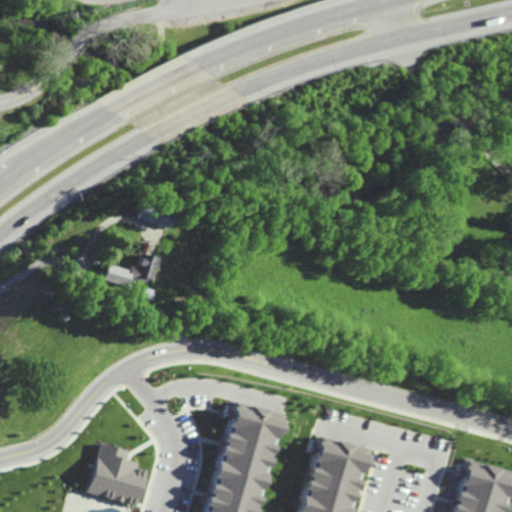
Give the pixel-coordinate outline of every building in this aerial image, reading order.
[(166,227),(170,212),(135,203),(131,218),(166,227)] [(104,263),(100,278),(129,286),(131,280),(142,283),(144,278),(148,279),(154,257),(136,253),(132,265),(126,264),(125,269),(104,263)] [(139,286),(136,296),(150,299),(153,290),(139,286)] [(225,399),(196,511),(254,511),(280,414),(225,399)] [(312,435),(293,511),(348,511),(364,447),(312,435)] [(97,444),(82,492),(135,508),(146,472),(133,468),(135,462),(121,458),(123,451),(97,444)] [(511,472),(458,458),(443,511),(503,511),(511,480),(511,472)]
